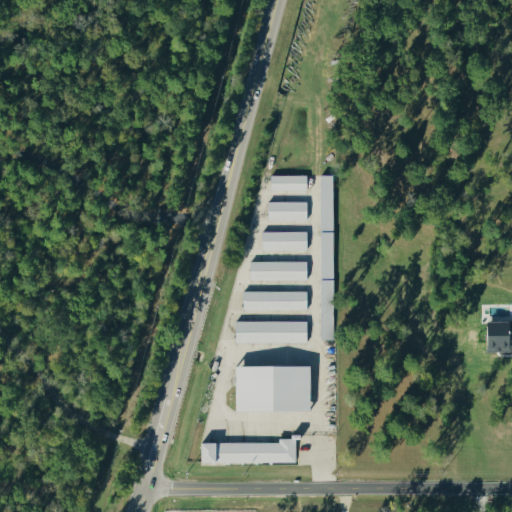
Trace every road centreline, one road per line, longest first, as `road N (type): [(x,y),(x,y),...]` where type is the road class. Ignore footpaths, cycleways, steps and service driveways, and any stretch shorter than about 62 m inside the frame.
road 1 (secondary): [(133,511),(272,0)]
road 2 (residential): [(139,491),(511,490)]
